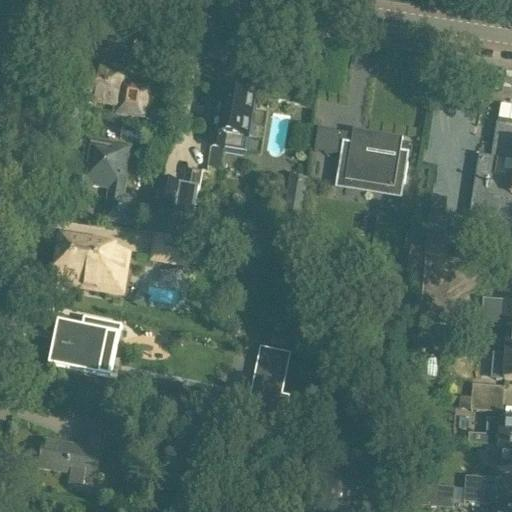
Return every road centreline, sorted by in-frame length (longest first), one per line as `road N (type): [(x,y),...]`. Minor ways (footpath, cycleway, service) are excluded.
road 1 (residential): [(0,328),(51,0)]
road 2 (residential): [(511,35),(290,0)]
